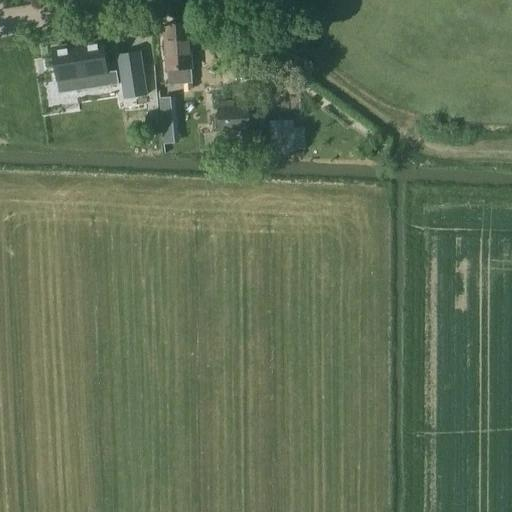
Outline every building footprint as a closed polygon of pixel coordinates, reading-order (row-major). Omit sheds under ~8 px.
[(192,83),(188,24),(164,26),(168,85),(192,83)] [(117,71),(107,73),(102,41),(53,49),(58,82),(74,80),(76,91),(119,85),(117,71)] [(144,75),(122,79),(125,100),(147,96),(144,75)] [(264,153),(262,130),(250,131),(249,106),(217,107),(218,133),(221,133),(223,151),(264,153)] [(271,124),(272,155),(296,154),(295,122),(271,124)]
